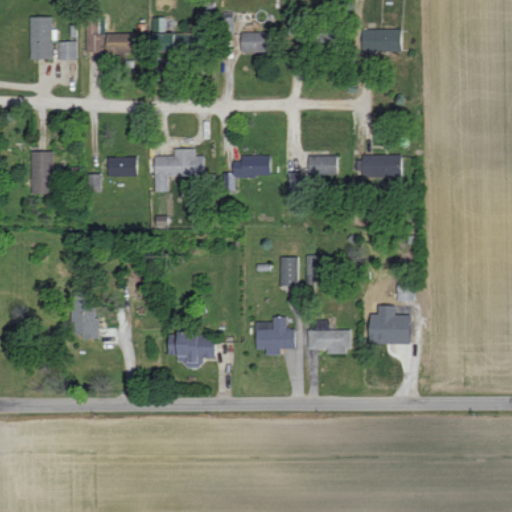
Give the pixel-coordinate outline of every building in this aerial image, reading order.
[(32,58),(54,58),(53,38),(58,38),(57,28),(53,28),(53,16),(31,16),(32,58)] [(167,17),(154,16),(154,41),(165,41),(164,49),(201,50),(201,33),(166,32),(167,17)] [(136,32),(105,32),(105,19),(87,19),(87,52),(136,52),(136,32)] [(403,29),(373,28),(373,49),(402,50),(403,29)] [(270,52),(270,31),(242,31),(241,51),(270,52)] [(77,40),(60,41),(60,59),(78,59),(77,40)] [(156,190),(169,190),(169,175),(205,174),(205,154),(196,154),(196,148),(175,148),(175,154),(155,155),(156,190)] [(32,151),(33,193),(55,192),(54,150),(32,151)] [(234,175),(272,176),(272,154),(242,154),(242,160),(234,160),(234,175)] [(310,154),(310,174),(338,174),(338,154),(310,154)] [(403,154),(363,154),(363,176),(403,176),(403,154)] [(109,175),(138,175),(138,156),(109,156),(109,175)] [(290,189),(302,189),(302,171),(289,171),(290,189)] [(307,280),(316,280),(316,254),(307,254),(307,280)] [(282,285),(299,284),(299,256),(281,256),(282,285)] [(416,299),(415,283),(398,283),(398,300),(416,299)] [(100,316),(95,316),(95,302),(76,302),(77,336),(100,336),(100,316)] [(371,313),(371,342),(411,343),(412,314),(396,313),(396,305),(379,304),(379,313),(371,313)] [(296,327),(288,327),(287,316),(274,316),(274,320),(257,321),(258,348),(266,347),(267,354),(282,353),(282,347),(296,347),(296,327)] [(310,347),(329,347),(329,351),(352,351),(352,329),(309,330),(310,347)] [(170,334),(170,353),(179,354),(179,364),(204,364),(204,357),(217,357),(217,334),(170,334)]
